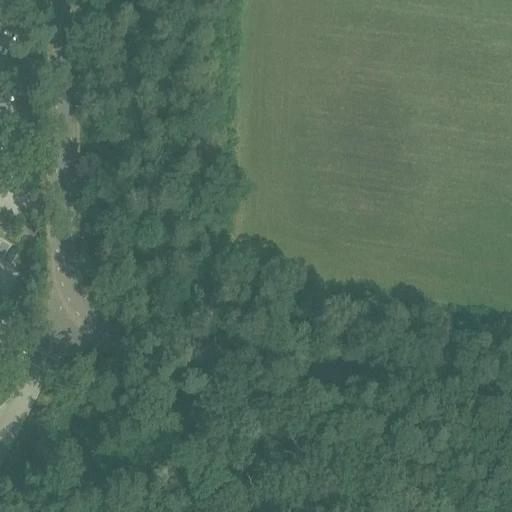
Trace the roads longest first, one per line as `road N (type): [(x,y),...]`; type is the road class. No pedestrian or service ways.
road 1 (tertiary): [(511,415),(126,340),(78,313)]
road 2 (tertiary): [(78,313),(68,284),(58,0)]
road 3 (unclassified): [(3,438),(78,313)]
